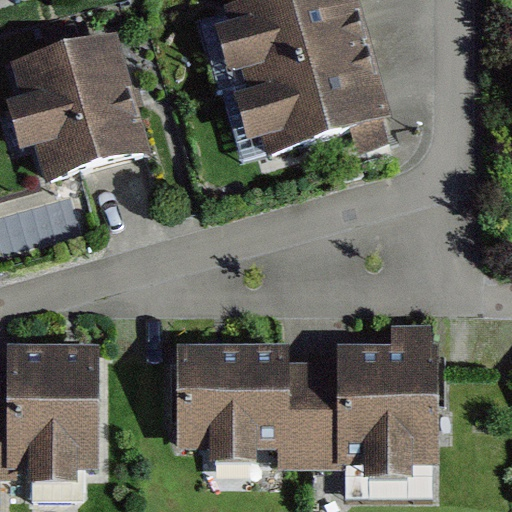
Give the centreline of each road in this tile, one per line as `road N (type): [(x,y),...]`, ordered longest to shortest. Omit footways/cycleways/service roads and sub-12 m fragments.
road 1 (residential): [(444,185),(0,303)]
road 2 (residential): [(444,185),(444,308),(511,306)]
road 3 (residential): [(447,0),(444,185)]
